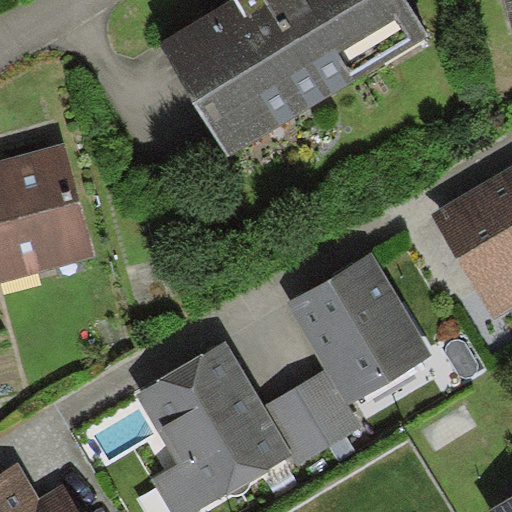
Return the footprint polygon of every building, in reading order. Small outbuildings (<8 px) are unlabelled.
[(405,0),(250,0),(161,56),(229,164),(430,39),(405,0)] [(65,146),(0,164),(0,287),(96,261),(65,146)] [(511,168),(431,217),(494,321),(511,310),(511,168)] [(433,359),(372,255),(286,305),(326,373),(347,409),(350,407),(433,359)] [(264,409),(226,345),(136,397),(177,467),(153,481),(171,511),(200,511),(290,461),(293,459),(264,409)] [(326,373),(264,409),(293,459),(290,461),(295,470),(364,430),(350,407),(347,409),(326,373)] [(19,466),(0,477),(0,511),(79,511),(65,486),(39,500),(19,466)] [(511,511),(511,499),(490,511),(511,511)]
